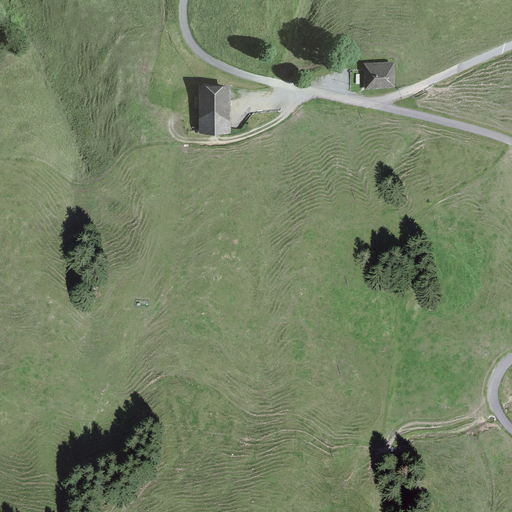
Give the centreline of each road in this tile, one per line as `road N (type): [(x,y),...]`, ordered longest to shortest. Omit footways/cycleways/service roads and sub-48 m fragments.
road 1 (track): [(511,44),(370,103)]
road 2 (track): [(182,138),(233,139),(270,125),(295,87)]
